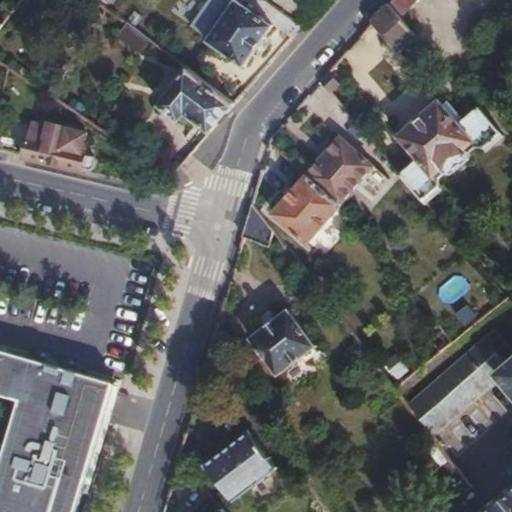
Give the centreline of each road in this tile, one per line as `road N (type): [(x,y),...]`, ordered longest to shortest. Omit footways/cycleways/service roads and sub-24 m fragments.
road 1 (residential): [(217,226),(139,511)]
road 2 (residential): [(366,0),(253,126),(217,226)]
road 3 (residential): [(0,172),(217,226)]
